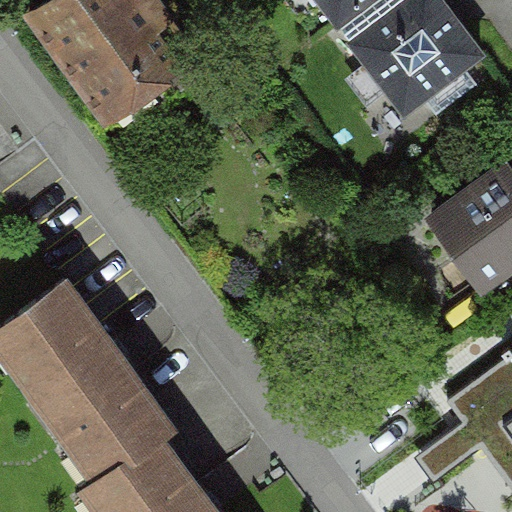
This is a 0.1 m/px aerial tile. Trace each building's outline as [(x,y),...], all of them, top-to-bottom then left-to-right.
[(49,0),(32,13),(107,116),(126,103),(138,120),(169,97),(157,80),(197,51),(160,0),(49,0)] [(323,0),(340,22),(370,0),(323,0)] [(370,0),(340,22),(406,110),(483,53),(442,0),(370,0)] [(511,166),(511,165),(434,221),(480,283),(511,259),(511,166)] [(173,425),(65,278),(0,326),(0,342),(98,475),(159,430),(161,433),(173,425)] [(483,445),(511,485),(511,346),(503,352),(507,358),(450,399),(464,419),(417,453),(435,479),(483,445)] [(218,511),(161,433),(159,430),(98,475),(86,484),(106,511),(218,511)]
